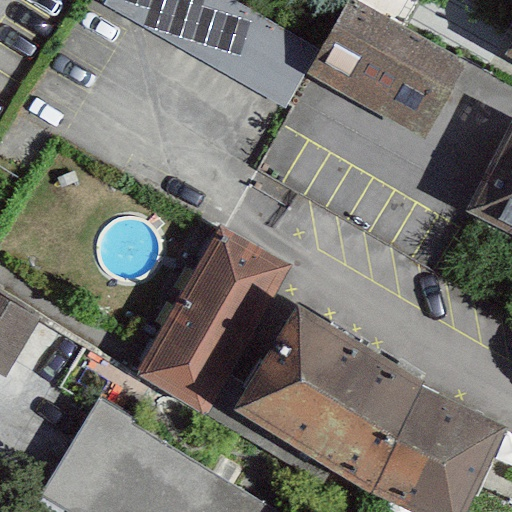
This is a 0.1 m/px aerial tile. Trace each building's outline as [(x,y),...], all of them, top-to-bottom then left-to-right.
[(292,98),(305,69),(285,60),(301,25),(245,0),(106,0),(101,11),(292,98)] [(466,62),(353,0),(344,0),(304,68),(421,136),(466,62)] [(511,28),(500,49),(511,55),(511,28)] [(511,116),(510,116),(463,211),(511,232),(511,116)] [(200,410),(288,266),(218,223),(130,368),(200,410)] [(437,511),(448,511),(506,412),(293,289),(232,394),(437,511)] [(0,372),(4,374),(34,319),(0,300),(0,372)] [(314,511),(283,511),(97,402),(38,500),(57,511),(338,511),(321,501),(314,511)]
